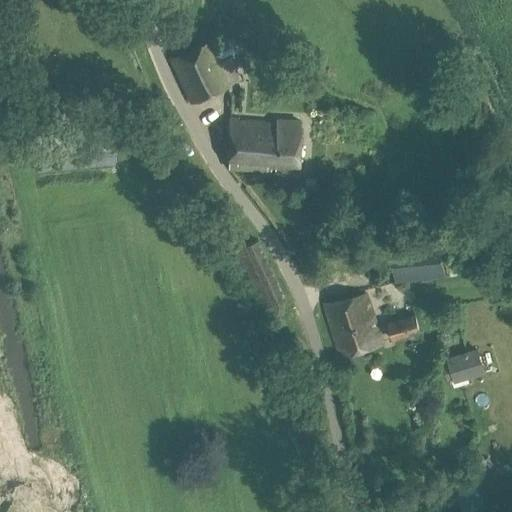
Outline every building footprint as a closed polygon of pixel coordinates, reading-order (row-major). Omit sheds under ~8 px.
[(231,84),(210,39),(168,58),(190,103),(231,84)] [(300,121),(278,120),(277,124),(229,120),(229,168),(299,173),(300,121)] [(439,238),(391,244),(396,284),(445,278),(439,238)] [(233,250),(261,310),(285,298),(257,239),(233,250)] [(366,294),(325,305),(340,355),(382,342),(366,294)] [(421,332),(414,313),(387,321),(393,340),(421,332)] [(477,347),(446,357),(447,362),(443,364),(448,379),(452,377),(454,383),(485,372),(477,347)] [(383,392),(389,405),(401,399),(395,386),(383,392)] [(478,487),(456,497),(463,511),(479,511),(488,508),(478,487)]
